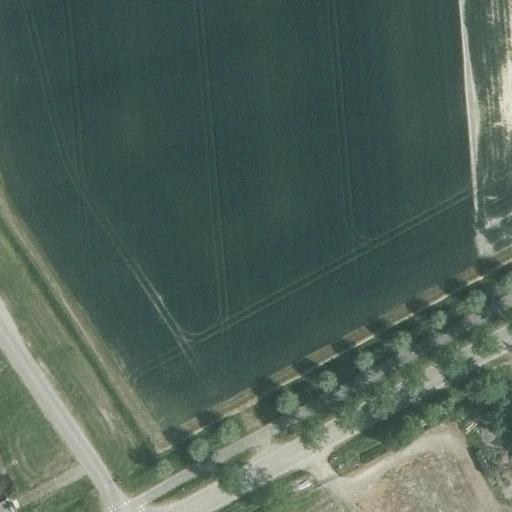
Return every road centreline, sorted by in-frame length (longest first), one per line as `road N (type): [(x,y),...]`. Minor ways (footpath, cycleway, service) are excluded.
road 1 (unclassified): [(186,511),(511,339)]
road 2 (unclassified): [(0,321),(120,511)]
